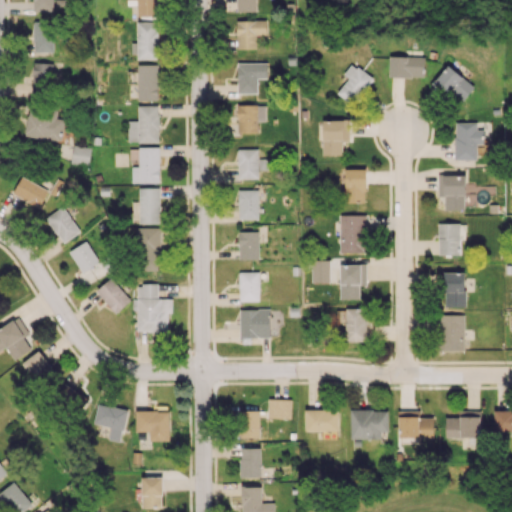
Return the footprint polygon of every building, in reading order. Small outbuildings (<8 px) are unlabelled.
[(53,11),(52,0),(31,0),(32,11),(53,11)] [(157,15),(156,0),(127,0),(128,3),(137,3),(137,16),(157,15)] [(236,0),(236,11),(256,11),(255,0),(236,0)] [(236,48),(256,48),(256,36),(266,36),(265,20),(236,20),(236,48)] [(52,51),(52,21),(32,22),(33,52),(52,51)] [(137,59),(158,59),(157,21),(136,22),(137,59)] [(423,78),(424,57),(389,56),(388,77),(423,78)] [(53,62),(32,61),(31,91),(51,92),(53,62)] [(267,62),(237,63),(237,93),(257,93),(257,78),(267,78),(267,62)] [(372,79),(352,63),(343,74),(348,78),(337,93),(352,105),(372,79)] [(158,64),(138,64),(138,100),(158,100),(158,64)] [(461,104),(474,85),(445,65),(432,84),(461,104)] [(237,133),(258,132),(257,121),(265,121),(265,104),(237,104),(237,133)] [(158,142),(158,105),(137,105),(138,120),(127,120),(127,142),(158,142)] [(24,136),(61,141),(63,119),(55,118),(56,113),(28,109),(24,136)] [(322,154),(342,155),(342,141),(348,141),(348,120),(323,120),(322,154)] [(454,122),(455,160),(476,159),(476,143),(484,143),(484,130),(476,130),(476,122),(454,122)] [(91,148),(73,145),(70,162),(88,166),(91,148)] [(158,146),(138,147),(139,166),(131,166),(131,183),(159,182),(158,146)] [(237,148),(237,178),(258,177),(257,148),(237,148)] [(366,169),(345,168),(345,202),(365,202),(366,169)] [(444,209),(464,210),(465,175),(438,174),(438,196),(444,196),(444,209)] [(40,207),(47,188),(20,177),(12,196),(40,207)] [(159,223),(159,187),(138,187),(139,223),(159,223)] [(258,189),(237,190),(238,219),(258,219),(258,189)] [(79,231),(62,206),(45,217),(62,243),(79,231)] [(339,252),(365,252),(365,214),(340,214),(339,252)] [(438,255),(460,254),(459,223),(438,223),(438,255)] [(160,227),(138,227),(137,270),(159,270),(160,227)] [(258,259),(258,231),(238,231),(239,259),(258,259)] [(69,249),(79,272),(97,263),(87,241),(69,249)] [(329,260),(312,260),(311,282),(329,282),(329,260)] [(366,285),(365,264),(339,264),(340,299),(359,298),(359,285),(366,285)] [(258,271),(238,272),(239,301),(259,301),(258,271)] [(465,307),(465,272),(444,272),(444,307),(465,307)] [(130,300),(110,277),(95,291),(115,313),(130,300)] [(136,284),(137,330),(166,330),(166,313),(171,313),(171,298),(157,298),(157,284),(136,284)] [(345,308),(345,341),(365,341),(365,308),(345,308)] [(270,337),(269,309),(239,309),(240,337),(270,337)] [(464,315),(439,314),(438,350),(463,351),(464,315)] [(0,327),(17,316),(28,332),(22,336),(29,348),(12,359),(3,346),(0,347),(0,327)] [(52,371),(38,351),(22,362),(36,382),(52,371)] [(80,412),(88,398),(62,383),(53,397),(80,412)] [(267,418),(290,418),(290,399),(267,399),(267,418)] [(108,439),(120,442),(127,410),(98,403),(93,423),(110,427),(108,439)] [(304,431),(338,430),(338,409),(304,410),(304,431)] [(511,409),(493,410),(493,432),(511,431),(511,409)] [(135,436),(160,435),(160,410),(135,411),(135,436)] [(239,410),(238,438),(258,438),(259,411),(239,410)] [(380,439),(379,432),(387,432),(387,410),(349,410),(350,439),(380,439)] [(445,417),(445,437),(479,438),(479,411),(458,410),(458,417),(445,417)] [(418,443),(418,438),(433,437),(433,417),(419,417),(419,411),(398,411),(399,444),(418,443)] [(240,477),(261,477),(260,447),(240,448),(240,477)] [(161,476),(141,477),(141,507),(162,507),(161,476)] [(19,511),(31,502),(12,481),(0,492),(0,497),(13,511),(19,511)] [(261,486),(241,487),(241,511),(273,511),(273,502),(261,502),(261,486)]
